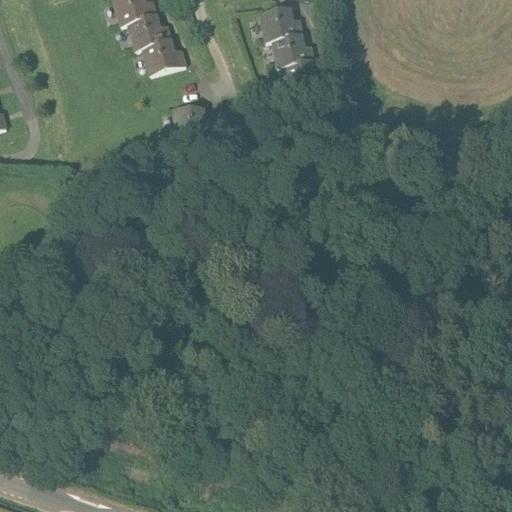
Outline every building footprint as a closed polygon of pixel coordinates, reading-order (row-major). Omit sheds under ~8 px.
[(119,32),(126,30),(158,20),(154,8),(153,4),(147,6),(144,0),(123,0),(111,4),(119,32)] [(264,48),(271,46),(303,40),(301,29),(301,24),(293,25),(291,13),(259,19),(264,48)] [(134,56),(141,54),(172,45),(169,33),(168,29),(161,31),(158,20),(126,30),(134,56)] [(276,74),(283,72),(316,67),(314,58),(313,51),(305,52),(303,40),(271,46),(276,74)] [(172,45),(141,54),(149,81),(187,70),(183,57),(182,54),(176,55),(172,45)] [(316,67),(283,72),(287,100),(326,93),(323,77),(317,78),(317,73),(316,67)] [(174,143),(180,143),(213,143),(213,131),(213,125),(206,125),(205,113),(173,114),(174,143)] [(213,143),(180,143),(181,170),(221,169),(220,158),(220,153),(213,153),(213,143)]
